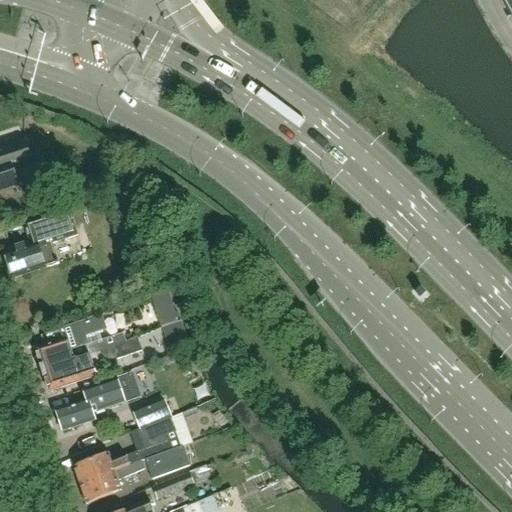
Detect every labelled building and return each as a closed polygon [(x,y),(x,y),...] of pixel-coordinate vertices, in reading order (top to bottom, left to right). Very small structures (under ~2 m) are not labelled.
[(511,0),(499,0),(501,3),(506,12),(511,20),(511,21),(511,0)] [(14,170),(32,164),(25,142),(0,150),(0,192),(19,186),(14,170)] [(59,265),(53,244),(77,236),(69,210),(24,224),(30,242),(3,251),(12,280),(59,265)] [(106,324),(103,315),(67,328),(71,339),(84,335),(105,327),(104,325),(106,324)] [(35,350),(42,371),(126,342),(123,333),(87,345),(84,335),(71,339),(67,328),(39,337),(43,347),(35,350)] [(105,360),(117,359),(141,351),(137,339),(126,342),(42,371),(49,391),(80,381),(76,370),(105,360)] [(102,384),(84,391),(87,401),(56,411),(62,432),(95,422),(93,413),(139,398),(136,389),(143,387),(137,370),(115,377),(115,379),(102,383),(102,384)] [(164,401),(133,415),(140,431),(171,418),(164,401)] [(143,463),(145,462),(182,448),(192,444),(181,414),(138,432),(138,431),(130,434),(137,453),(112,462),(109,455),(74,468),(81,487),(143,463)] [(182,448),(145,462),(152,481),(189,467),(182,448)] [(122,492),(119,482),(146,472),(143,463),(81,487),(88,506),(122,492)] [(207,467),(197,471),(154,489),(158,501),(194,487),(194,486),(211,479),(207,467)] [(218,511),(213,497),(176,511),(218,511)] [(152,511),(149,502),(125,511),(152,511)]
